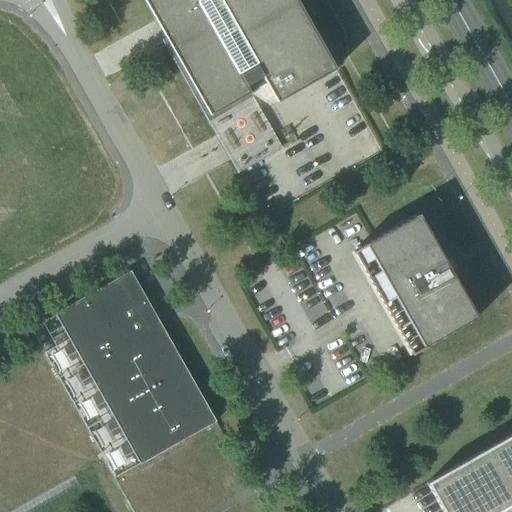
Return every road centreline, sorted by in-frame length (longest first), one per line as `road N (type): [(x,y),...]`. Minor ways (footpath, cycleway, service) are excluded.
road 1 (unclassified): [(329,511),(164,207)]
road 2 (unclassified): [(164,207),(46,0)]
road 3 (tertiary): [(405,0),(511,186)]
road 4 (unclassified): [(0,301),(164,207)]
